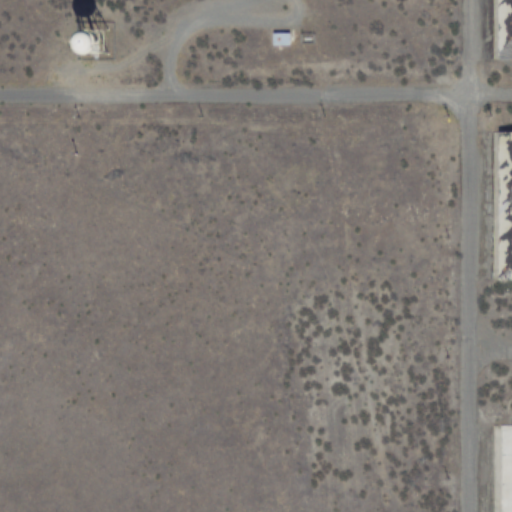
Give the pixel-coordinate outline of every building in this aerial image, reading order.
[(493,0),(511,0),(511,57),(493,57),(493,0)] [(92,48),(96,49),(100,48),(103,46),(105,43),(106,39),(106,35),(105,32),(102,29),(99,27),(95,27),(92,27),(89,29),(87,31),(85,34),(84,38),(85,41),(86,44),(89,47),(92,48)] [(273,45),(289,45),(289,34),(273,34),(273,45)] [(496,128),(511,128),(511,279),(495,279),(496,128)] [(511,511),(511,425),(500,425),(498,511),(511,511)]
